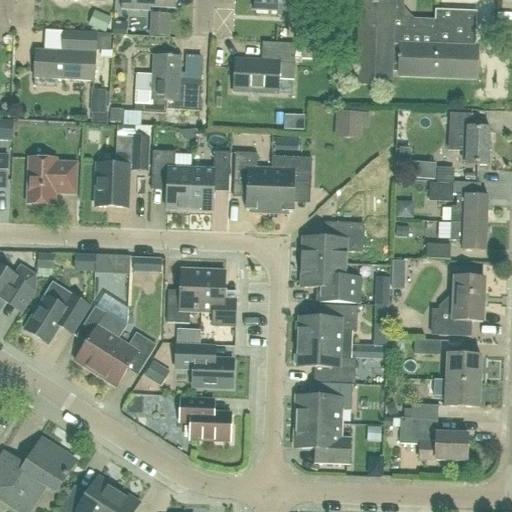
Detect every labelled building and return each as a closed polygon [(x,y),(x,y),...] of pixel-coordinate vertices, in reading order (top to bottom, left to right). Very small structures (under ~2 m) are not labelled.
[(122,0),(122,9),(149,11),(149,7),(174,8),(174,0),(122,0)] [(254,0),(254,11),(278,13),(278,16),(305,18),(306,0),(254,0)] [(360,0),(357,86),(391,87),(391,73),(399,73),(398,77),(476,81),(478,48),(475,48),(477,12),(435,10),(435,22),(412,21),(403,10),(403,0),(360,0)] [(63,33),(62,53),(36,52),(34,79),(94,82),(96,47),(95,47),(95,34),(63,33)] [(294,78),(295,58),(312,59),(313,46),(262,44),(261,63),(235,62),(234,89),(278,92),(278,78),(294,78)] [(153,57),(152,76),(135,75),(134,105),(141,105),(141,113),(164,114),(165,102),(175,102),(174,111),(199,112),(201,82),(180,81),(181,59),(153,57)] [(465,166),(489,167),(490,135),(492,135),(492,134),(490,133),(490,130),(471,129),(471,117),(451,117),(451,136),(467,137),(465,166)] [(0,122),(0,142),(11,143),(12,123),(0,122)] [(149,137),(149,128),(113,126),(113,141),(129,141),(129,136),(149,137)] [(147,172),(148,140),(134,139),(133,171),(147,172)] [(189,212),(191,170),(175,169),(175,153),(153,152),(152,180),(168,181),(167,211),(189,212)] [(230,166),(230,154),(214,153),(214,165),(230,166)] [(250,214),(269,215),(271,170),(257,169),(257,155),(235,154),(234,184),(247,185),(246,211),(250,211),(250,214)] [(271,170),(269,215),(289,215),(289,213),(294,213),(295,188),(311,189),(312,159),(271,158),(271,170)] [(76,195),(77,164),(57,163),(57,160),(29,159),(27,205),(55,206),(56,194),(76,195)] [(128,209),(129,167),(97,166),(96,208),(128,209)] [(191,170),(189,212),(212,212),(214,171),(191,170)] [(451,208),(450,224),(486,225),(488,197),(465,196),(465,187),(429,186),(429,200),(453,200),(453,197),(456,197),(456,208),(451,208)] [(173,224),(173,235),(198,235),(198,224),(173,224)] [(303,239),(302,264),(346,266),(347,253),(363,254),(364,225),(336,224),(335,240),(303,239)] [(485,253),(486,225),(450,224),(449,242),(463,243),(462,253),(485,253)] [(426,260),(431,260),(450,261),(450,247),(427,246),(426,260)] [(97,273),(96,257),(77,258),(78,274),(97,273)] [(345,278),(346,266),(302,264),(301,288),(318,289),(317,303),(360,305),(361,279),(345,278)] [(0,310),(5,302),(23,314),(36,293),(36,276),(21,266),(14,277),(0,267),(0,310)] [(202,313),(203,272),(181,271),(179,311),(167,310),(167,324),(190,325),(190,312),(202,313)] [(237,302),(224,301),(225,273),(203,272),(202,313),(213,313),(213,326),(236,327),(237,302)] [(454,278),(453,299),(447,299),(438,308),(438,312),(432,312),(431,336),(470,338),(471,323),(482,323),(484,280),(454,278)] [(90,308),(71,296),(53,284),(24,330),(49,346),(62,324),(74,332),(90,308)] [(299,320),(298,344),(350,346),(351,334),(357,334),(358,308),(330,307),(329,321),(299,320)] [(96,375),(118,341),(107,334),(115,321),(95,308),(76,338),(87,345),(75,362),(96,375)] [(118,341),(96,375),(116,388),(127,370),(137,377),(156,347),(137,334),(128,348),(118,341)] [(439,356),(440,342),(414,341),(413,355),(439,356)] [(350,358),(350,346),(298,344),(297,368),(327,369),(326,383),(354,384),(356,358),(350,358)] [(234,361),(214,361),(215,347),(177,345),(176,360),(194,360),(192,388),(232,389),(234,361)] [(447,356),(446,382),(480,383),(481,358),(447,356)] [(479,409),(480,383),(446,382),(445,407),(479,409)] [(296,398),(295,424),(340,425),(340,411),(351,412),(352,386),(323,385),(323,399),(296,398)] [(181,401),(180,423),(191,423),(190,441),(230,442),(231,415),(205,414),(206,402),(181,401)] [(401,419),(400,445),(420,446),(420,461),(435,461),(435,462),(467,463),(468,435),(437,434),(438,407),(412,406),(412,420),(401,419)] [(339,440),(340,425),(295,424),(294,450),(316,450),(315,465),(349,466),(350,440),(339,440)] [(3,457),(0,462),(0,499),(19,511),(29,511),(45,486),(56,493),(75,463),(56,451),(55,453),(40,444),(25,467),(20,464),(19,467),(3,457)] [(105,511),(117,494),(108,488),(110,484),(99,477),(83,503),(70,494),(58,511),(105,511)] [(117,494),(105,511),(134,511),(140,503),(129,496),(127,500),(117,494)]
